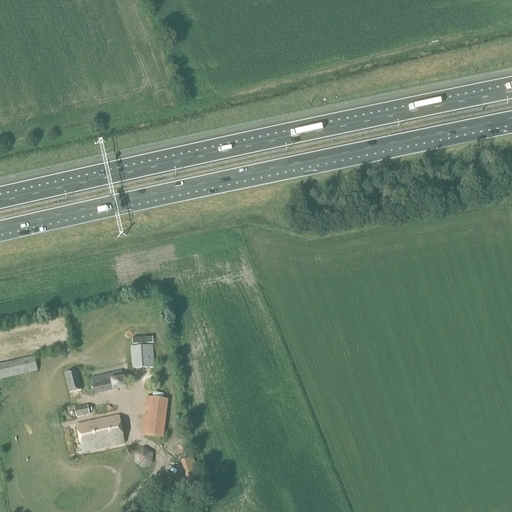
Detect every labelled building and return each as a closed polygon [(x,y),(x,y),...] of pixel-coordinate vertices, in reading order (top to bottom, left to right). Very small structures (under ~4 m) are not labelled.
[(92,395),(123,388),(106,314),(75,321),(92,395)] [(155,368),(153,346),(130,347),(132,369),(155,368)] [(0,364),(0,379),(38,371),(35,357),(0,364)] [(82,391),(77,370),(65,373),(70,394),(82,391)] [(151,398),(146,436),(163,438),(164,433),(168,400),(151,398)] [(89,415),(87,406),(76,409),(77,418),(82,417),(88,416),(89,415)] [(125,444),(119,417),(77,426),(82,452),(125,444)]
